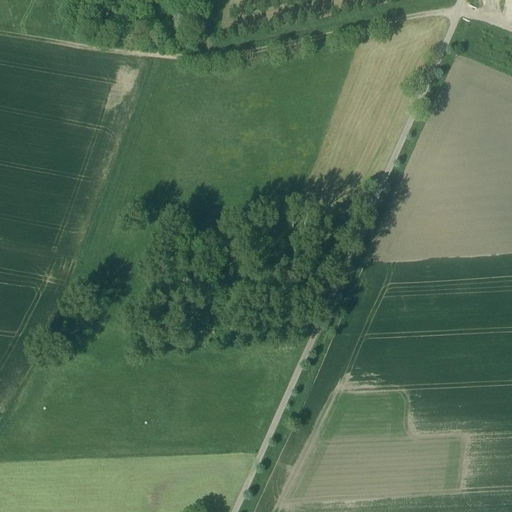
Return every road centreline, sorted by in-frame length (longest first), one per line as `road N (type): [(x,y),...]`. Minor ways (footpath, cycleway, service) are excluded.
road 1 (track): [(234,511),(457,15)]
road 2 (track): [(211,0),(208,59),(457,15)]
road 3 (track): [(0,33),(208,59)]
